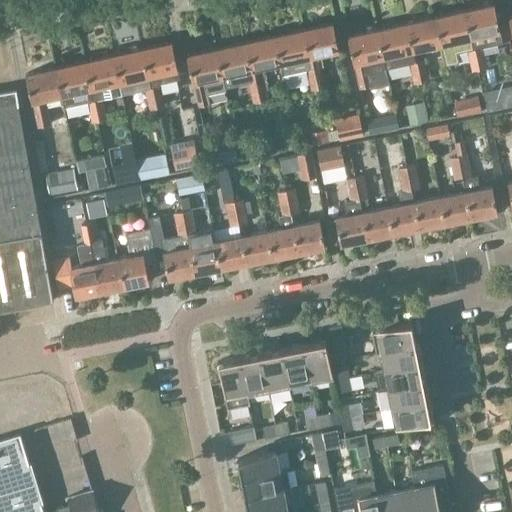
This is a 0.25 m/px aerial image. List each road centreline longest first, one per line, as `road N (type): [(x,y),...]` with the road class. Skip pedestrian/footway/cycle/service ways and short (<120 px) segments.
road 1 (residential): [(213,511),(177,334),(188,317),(470,263)]
road 2 (residential): [(471,511),(431,311),(479,302)]
